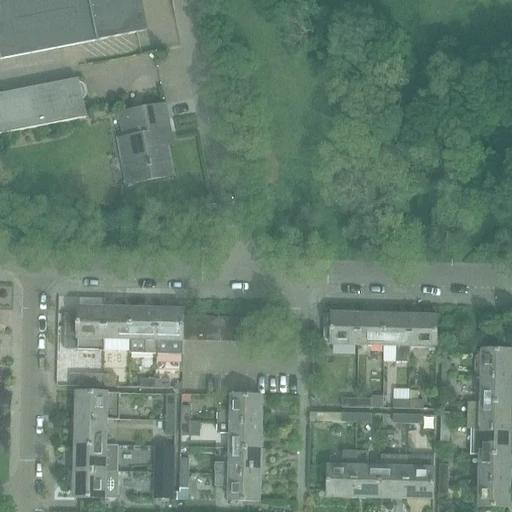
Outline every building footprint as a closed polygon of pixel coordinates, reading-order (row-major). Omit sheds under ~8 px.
[(0,0),(0,34),(5,60),(144,32),(137,0),(0,0)] [(77,79),(58,83),(0,94),(0,135),(84,119),(77,79)] [(119,139),(124,165),(127,185),(174,176),(165,131),(170,131),(165,105),(120,113),(124,138),(119,139)] [(65,315),(65,338),(64,350),(78,350),(78,351),(104,352),(105,308),(79,308),(78,315),(65,315)] [(132,309),(105,308),(104,352),(105,352),(105,340),(119,340),(119,354),(131,354),(132,309)] [(158,310),(132,309),(131,354),(156,355),(158,310)] [(184,310),(158,310),(156,355),(184,355),(184,341),(184,317),(184,310)] [(324,345),(344,346),(359,346),(360,315),(324,314),(323,353),(324,353),(324,345)] [(386,315),(360,315),(359,346),(385,346),(386,315)] [(412,316),(386,315),(385,346),(411,347),(412,316)] [(438,317),(412,316),(411,347),(437,347),(437,337),(438,317)] [(197,317),(184,317),(184,341),(196,342),(197,317)] [(208,317),(197,317),(196,342),(208,342),(208,317)] [(221,318),(208,317),(208,342),(220,342),(221,318)] [(233,318),(221,318),(220,342),(233,343),(233,318)] [(245,318),(233,318),(233,343),(245,343),(245,318)] [(256,318),(245,318),(245,343),(256,343),(256,318)] [(511,351),(482,350),(482,370),(482,377),(511,378),(511,351)] [(452,361),(443,361),(442,376),(452,376),(452,361)] [(104,376),(80,375),(80,387),(103,388),(104,376)] [(115,376),(104,376),(103,388),(115,388),(115,376)] [(452,376),(442,376),(442,390),(452,390),(452,376)] [(511,378),(482,377),(481,402),(511,403),(511,378)] [(156,380),(141,379),(141,388),(155,389),(156,380)] [(170,380),(156,380),(155,389),(170,389),(170,380)] [(120,394),(77,393),(76,420),(107,421),(120,421),(120,394)] [(167,395),(166,422),(176,422),(176,395),(167,395)] [(262,397),(231,396),(231,411),(218,410),(218,423),(262,424),(262,397)] [(357,399),(343,399),(343,408),(357,408),(357,399)] [(372,399),(357,399),(357,408),(372,408),(372,399)] [(410,400),(395,400),(395,409),(410,409),(410,400)] [(424,400),(410,400),(410,409),(424,409),(424,400)] [(511,418),(511,403),(481,402),(481,403),(468,403),(468,428),(511,429),(511,418)] [(182,407),(181,422),(191,422),(191,407),(182,407)] [(357,414),(342,413),(342,423),(357,423),(357,414)] [(451,413),(441,413),(441,427),(450,427),(451,413)] [(371,414),(357,414),(357,423),(371,423),(371,414)] [(409,415),(395,415),(394,424),(409,424),(409,415)] [(423,415),(409,415),(409,424),(423,425),(423,415)] [(107,421),(76,420),(75,447),(107,447),(107,421)] [(176,422),(166,422),(166,436),(175,437),(176,422)] [(191,422),(181,422),(181,437),(190,437),(191,422)] [(262,424),(218,423),(217,434),(231,434),(230,450),(261,450),(262,424)] [(450,427),(441,427),(441,442),(450,442),(450,427)] [(511,429),(468,428),(468,429),(471,429),(471,455),(480,455),(480,454),(511,455),(511,429)] [(107,447),(75,447),(75,471),(106,472),(107,447)] [(261,450),(230,450),(230,466),(216,465),(216,475),(261,476),(261,450)] [(328,498),(355,498),(356,452),(343,452),(343,467),(329,467),(328,498)] [(368,452),(356,452),(355,498),(381,499),(382,468),(368,468),(368,452)] [(480,454),(480,455),(479,481),(510,482),(511,455),(480,454)] [(382,456),(382,468),(381,499),(407,499),(408,457),(382,456)] [(434,457),(408,457),(407,499),(433,500),(434,457)] [(175,459),(165,459),(165,474),(174,474),(175,459)] [(181,459),(181,474),(190,475),(190,459),(181,459)] [(449,465),(440,465),(440,480),(449,480),(449,465)] [(118,472),(106,472),(75,471),(74,498),(117,499),(118,472)] [(174,474),(165,474),(165,488),(174,489),(174,474)] [(190,475),(181,474),(180,489),(189,489),(190,475)] [(261,476),(216,475),(215,489),(229,489),(229,501),(260,502),(261,476)] [(449,480),(440,480),(439,494),(448,494),(449,480)] [(510,482),(479,481),(479,508),(510,508),(510,482)]
